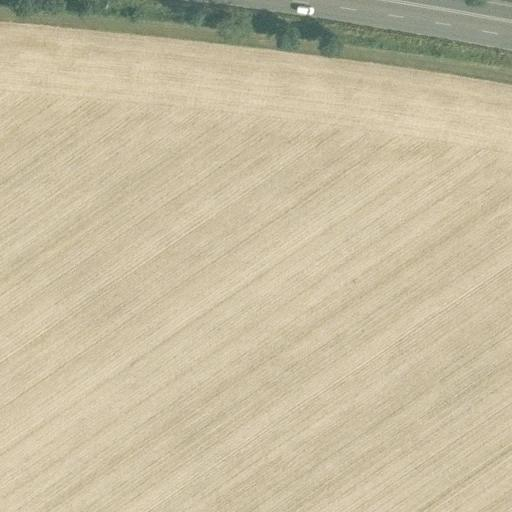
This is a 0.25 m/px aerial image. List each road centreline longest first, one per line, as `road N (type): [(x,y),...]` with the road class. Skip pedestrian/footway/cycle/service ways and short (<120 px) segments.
road 1 (track): [(511,82),(0,18)]
road 2 (primary): [(511,32),(331,0)]
